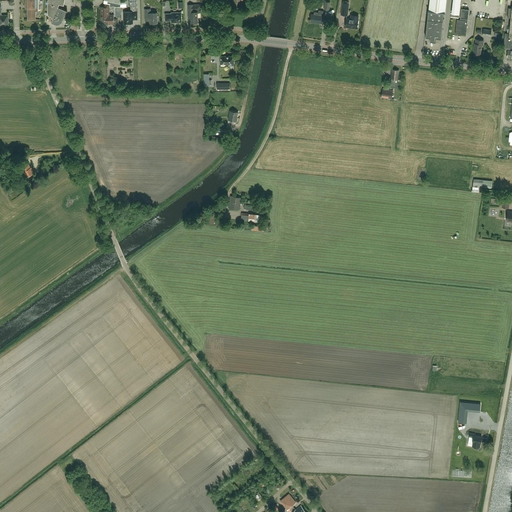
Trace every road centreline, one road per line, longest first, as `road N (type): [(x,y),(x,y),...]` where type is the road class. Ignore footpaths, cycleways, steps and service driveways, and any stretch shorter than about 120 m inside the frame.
road 1 (unclassified): [(314,511),(125,266),(34,40)]
road 2 (tertiary): [(511,70),(287,43)]
road 3 (tertiary): [(87,39),(287,43)]
road 4 (track): [(230,191),(272,124),(291,44)]
road 5 (unclassified): [(485,511),(511,372)]
